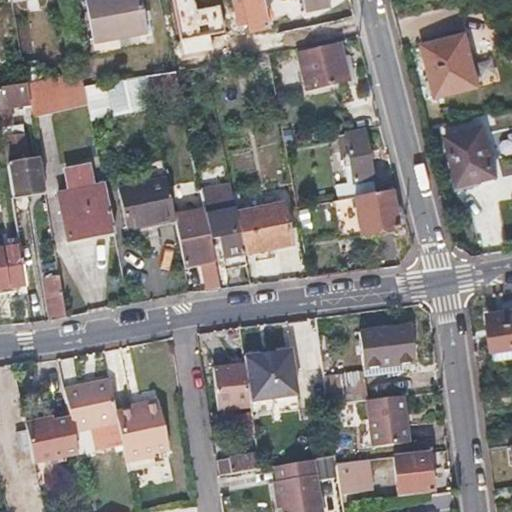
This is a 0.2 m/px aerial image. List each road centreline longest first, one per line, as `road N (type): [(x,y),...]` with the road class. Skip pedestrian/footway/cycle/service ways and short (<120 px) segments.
road 1 (residential): [(363,0),(444,281)]
road 2 (residential): [(177,318),(444,281)]
road 3 (residential): [(444,281),(474,511)]
road 4 (residential): [(212,511),(177,318)]
road 5 (residential): [(0,341),(177,318)]
